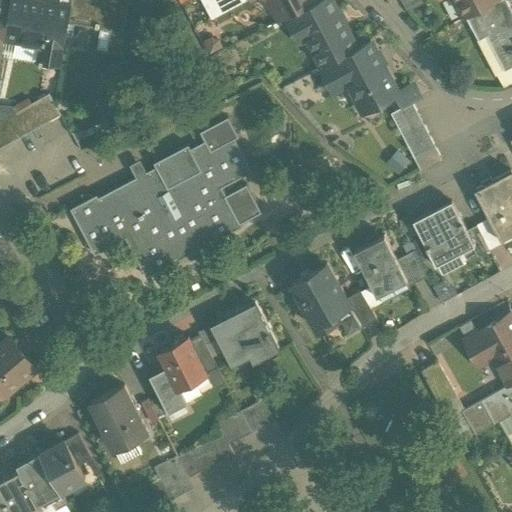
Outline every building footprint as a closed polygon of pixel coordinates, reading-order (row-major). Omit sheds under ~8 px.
[(70,7),(24,0),(10,0),(10,3),(5,34),(40,40),(37,60),(61,64),(68,21),(70,7)] [(127,0),(71,0),(70,7),(68,21),(122,30),(127,0)] [(316,1),(315,0),(204,0),(211,12),(234,0),(274,0),(283,18),(286,16),(316,1)] [(317,0),(316,1),(286,16),(295,33),(306,28),(325,63),(357,47),(332,0),(317,0)] [(496,0),(461,0),(469,15),(496,0)] [(496,0),(469,15),(466,16),(478,40),(487,35),(491,44),(496,41),(509,66),(503,68),(504,69),(511,64),(511,11),(506,0),(496,0)] [(10,3),(0,1),(0,60),(5,34),(10,3)] [(325,63),(320,66),(330,86),(348,76),(365,109),(398,92),(370,40),(357,47),(325,63)] [(48,93),(28,105),(39,126),(60,114),(48,93)] [(412,101),(391,112),(398,125),(419,114),(412,101)] [(28,105),(7,116),(18,137),(39,126),(28,105)] [(419,114),(398,125),(403,136),(424,125),(419,114)] [(7,116),(0,120),(0,129),(8,143),(18,137),(7,116)] [(188,143),(154,161),(156,166),(146,171),(149,177),(140,181),(137,176),(136,177),(98,197),(97,194),(70,208),(94,253),(126,237),(146,275),(180,257),(175,249),(183,245),(190,259),(203,252),(196,238),(203,234),(208,243),(242,225),(241,222),(262,211),(247,183),(226,194),(221,186),(252,170),(235,138),(239,136),(228,116),(200,131),(205,140),(190,148),(188,143)] [(424,125),(403,136),(409,147),(430,135),(424,125)] [(430,135),(409,147),(415,159),(436,147),(430,135)] [(436,147),(415,159),(420,169),(441,158),(436,147)] [(511,170),(511,169),(475,188),(490,216),(501,237),(502,237),(511,231),(511,170)] [(452,200),(415,219),(437,261),(438,260),(444,271),(466,260),(460,249),(471,243),(473,242),(466,228),(452,200)] [(490,216),(477,223),(490,248),(504,240),(502,237),(501,237),(490,216)] [(490,248),(477,223),(466,228),(473,242),(471,243),(477,254),(490,248)] [(384,233),(354,249),(377,294),(405,279),(407,278),(397,258),(384,233)] [(414,249),(397,258),(407,278),(405,279),(408,284),(427,274),(414,249)] [(347,296),(327,262),(292,282),(318,327),(334,318),(343,333),(360,323),(350,307),(351,306),(349,302),(350,301),(347,296)] [(377,317),(360,288),(347,296),(350,301),(349,302),(351,306),(350,307),(360,323),(362,326),(377,317)] [(240,309),(213,322),(212,321),(211,322),(232,363),(233,362),(231,358),(252,347),(258,357),(279,346),(255,300),(240,308),(240,309)] [(511,314),(510,311),(463,338),(473,354),(489,345),(509,382),(511,379),(511,314)] [(217,364),(201,332),(190,338),(207,370),(217,364)] [(189,334),(160,349),(167,364),(178,384),(179,384),(207,370),(190,338),(189,334)] [(10,335),(0,343),(0,387),(5,393),(36,367),(10,335)] [(438,360),(422,369),(441,403),(458,394),(438,360)] [(178,384),(167,364),(150,373),(169,409),(187,400),(179,384),(178,384)] [(225,380),(217,364),(207,370),(215,385),(225,380)] [(511,379),(509,382),(481,398),(491,416),(509,406),(511,410),(511,379)] [(124,383),(91,400),(114,446),(148,429),(124,383)] [(263,397),(251,403),(262,424),(274,418),(263,397)] [(481,398),(462,408),(473,427),(491,416),(481,398)] [(251,403),(240,409),(251,430),(262,424),(251,403)] [(251,430),(240,409),(229,414),(240,436),(251,430)] [(240,436),(229,414),(217,420),(223,431),(228,442),(240,436)] [(79,431),(64,438),(78,463),(92,456),(79,431)] [(223,431),(211,437),(222,458),(234,452),(228,442),(223,431)] [(211,437),(200,442),(211,464),(222,458),(211,437)] [(64,438),(40,450),(61,489),(85,477),(78,463),(64,438)] [(211,464),(200,442),(190,448),(201,469),(211,464)] [(190,448),(178,454),(184,465),(189,475),(201,469),(190,448)] [(61,489),(40,450),(17,463),(19,468),(20,468),(38,501),(39,501),(61,489)] [(178,454),(166,460),(172,471),(184,465),(178,454)] [(184,465),(172,471),(183,492),(194,486),(189,475),(184,465)] [(19,468),(0,478),(0,485),(14,511),(31,511),(42,506),(39,501),(38,501),(20,468),(19,468)] [(172,471),(161,476),(172,497),(183,492),(172,471)] [(161,476),(150,482),(161,503),(172,497),(161,476)] [(0,485),(0,511),(14,511),(0,485)]
